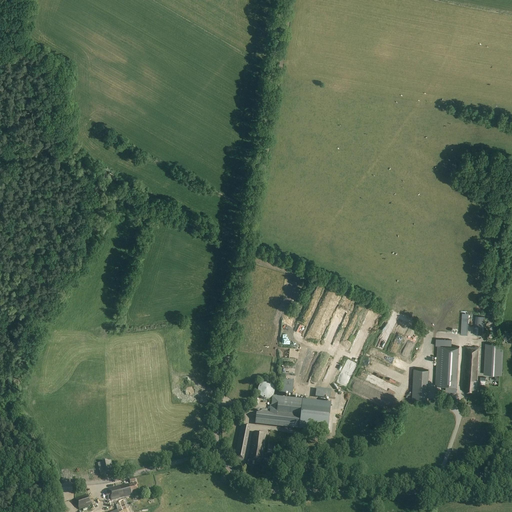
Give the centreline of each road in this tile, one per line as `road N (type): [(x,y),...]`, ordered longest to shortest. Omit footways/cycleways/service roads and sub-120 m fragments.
road 1 (unclassified): [(218,450),(283,0)]
road 2 (unclassified): [(511,493),(266,490),(241,480),(218,450)]
road 3 (unclassified): [(0,493),(107,482),(218,450)]
